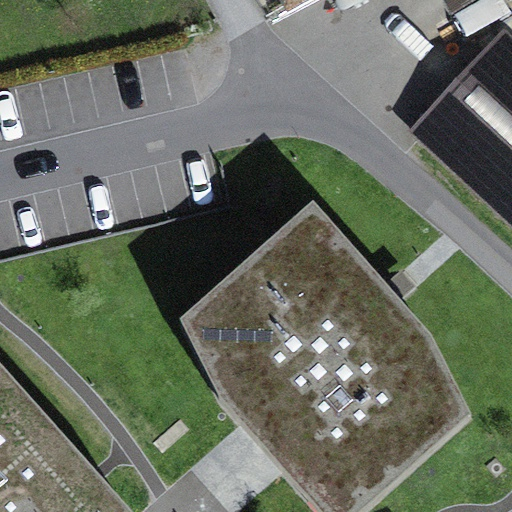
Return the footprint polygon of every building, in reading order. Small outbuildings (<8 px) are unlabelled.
[(275,0),(286,18),(316,0),(275,0)] [(439,0),(450,19),(483,0),(439,0)] [(511,22),(502,33),(511,42),(511,22)] [(418,120),(511,209),(511,42),(502,33),(418,120)] [(423,339),(317,226),(184,346),(224,425),(257,459),(309,511),(369,511),(469,421),(423,339)] [(0,511),(141,511),(0,355),(0,511)]
